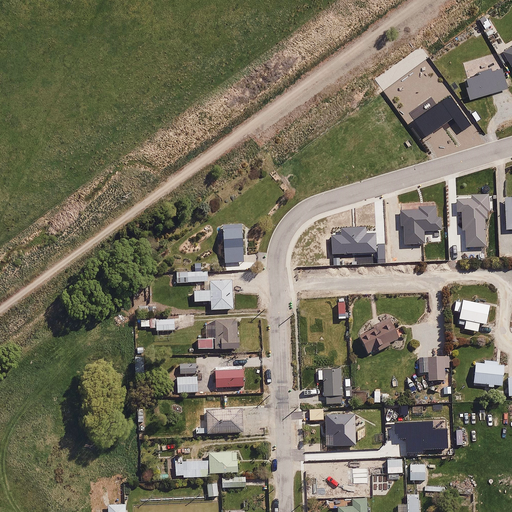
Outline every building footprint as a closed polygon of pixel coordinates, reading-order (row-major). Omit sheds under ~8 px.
[(511,46),(503,52),(511,68),(511,46)] [(483,74),(467,77),(470,86),(468,86),(471,100),(510,88),(504,67),(494,70),(493,67),(482,70),(483,74)] [(449,95),(415,120),(426,136),(462,111),(449,95)] [(489,194),(473,195),(473,199),(457,200),(458,213),(462,212),(463,231),(466,231),(466,248),(487,247),(486,219),(488,219),(488,212),(490,212),(489,194)] [(419,210),(401,210),(401,226),(404,226),(405,245),(426,244),(425,231),(443,230),(442,217),(437,218),(437,206),(419,207),(419,210)] [(223,225),(225,264),(244,263),(242,224),(223,225)] [(332,240),(333,256),(378,254),(378,234),(366,234),(366,228),(343,229),(344,239),(332,240)] [(208,272),(177,273),(177,279),(189,279),(189,281),(208,280),(208,272)] [(205,293),(193,293),(193,303),(211,303),(211,311),(232,311),(232,286),(224,286),(224,282),(204,282),(205,293)] [(491,308),(462,301),(457,323),(466,325),(465,330),(478,333),(480,327),(486,328),(491,308)] [(375,329),(360,336),(369,354),(379,349),(380,351),(392,346),(391,343),(400,339),(389,318),(374,326),(375,329)] [(140,321),(141,328),(150,327),(150,330),(156,329),(156,332),(174,331),(174,320),(140,321)] [(238,338),(237,324),(214,324),(214,351),(242,351),(241,338),(238,338)] [(197,339),(197,349),(212,349),(212,339),(197,339)] [(451,369),(451,357),(420,359),(421,373),(428,373),(429,381),(445,380),(445,369),(451,369)] [(135,358),(135,380),(145,379),(144,358),(135,358)] [(502,390),(504,363),(485,361),(485,364),(476,364),(474,385),(488,386),(487,389),(502,390)] [(196,373),(196,365),(184,366),(185,374),(196,373)] [(199,390),(214,390),(214,384),(212,384),(211,367),(199,367),(199,390)] [(216,372),(216,390),(244,389),(243,371),(216,372)] [(342,386),(349,386),(349,380),(342,380),(342,371),(317,371),(317,380),(322,380),(323,398),(326,398),(327,406),(342,405),(342,398),(351,397),(350,390),(342,391),(342,386)] [(179,394),(198,393),(198,377),(178,378),(179,394)] [(481,389),(470,389),(470,402),(482,402),(481,389)] [(455,391),(455,401),(464,401),(464,391),(455,391)] [(196,427),(197,436),(244,435),(243,419),(255,418),(254,411),(207,412),(207,427),(196,427)] [(308,412),(308,422),(322,421),(322,411),(308,412)] [(355,442),(364,441),(363,428),(360,428),(360,423),(355,423),(355,415),(325,416),(325,448),(333,448),(334,459),(356,458),(355,442)] [(385,440),(370,440),(370,453),(386,452),(385,440)] [(174,464),(174,477),(183,477),(183,480),(209,479),(209,475),(238,474),(237,454),(209,455),(209,463),(174,464)] [(385,457),(371,458),(371,475),(403,475),(403,461),(385,462),(385,457)] [(408,463),(409,482),(417,481),(417,485),(422,485),(422,482),(426,482),(426,476),(422,476),(422,472),(419,472),(418,463),(408,463)] [(153,482),(166,482),(166,473),(153,474),(153,482)] [(247,478),(222,479),(222,490),(248,489),(247,478)] [(208,484),(208,497),(217,497),(217,483),(208,484)] [(407,505),(396,505),(396,511),(419,511),(419,497),(407,497),(407,505)] [(352,508),(337,508),(337,511),(367,511),(367,501),(352,501),(352,508)] [(126,511),(126,502),(108,504),(108,511),(126,511)]
